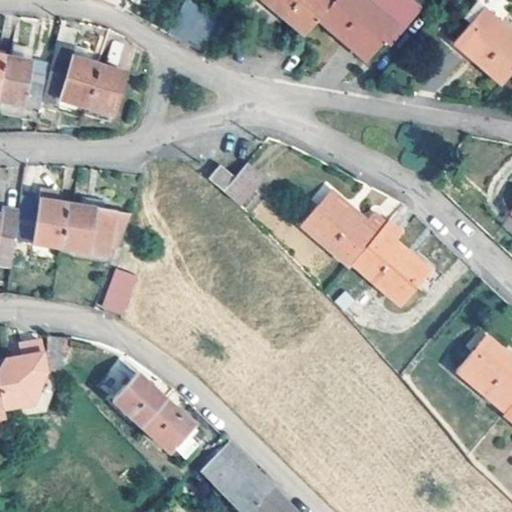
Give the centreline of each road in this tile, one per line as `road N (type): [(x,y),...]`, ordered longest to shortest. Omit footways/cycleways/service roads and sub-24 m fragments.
road 1 (residential): [(0,309),(92,323),(142,343),(322,511)]
road 2 (residential): [(270,104),(412,186),(511,275)]
road 3 (residential): [(270,104),(321,100),(511,133)]
road 4 (residential): [(0,4),(99,12),(164,51)]
road 5 (residential): [(0,148),(101,149),(150,138)]
road 6 (residential): [(150,138),(270,104)]
